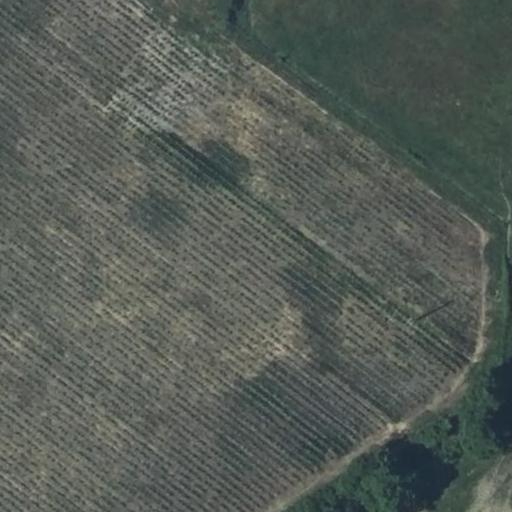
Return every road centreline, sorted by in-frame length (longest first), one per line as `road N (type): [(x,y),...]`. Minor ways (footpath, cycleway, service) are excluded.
road 1 (track): [(166,0),(185,4),(317,90),(493,224),(495,296),(482,382)]
road 2 (track): [(275,511),(444,398),(511,369)]
